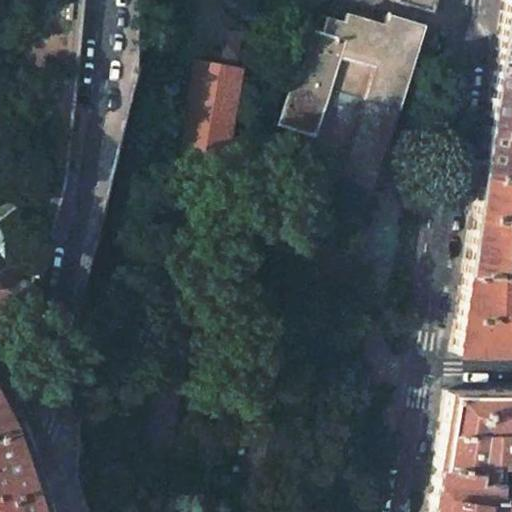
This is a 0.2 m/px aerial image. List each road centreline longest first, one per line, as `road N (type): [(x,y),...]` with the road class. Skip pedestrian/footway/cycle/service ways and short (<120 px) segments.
road 1 (residential): [(37,424),(51,406),(55,291),(82,183),(108,0)]
road 2 (residential): [(422,362),(474,0)]
road 3 (residential): [(422,362),(399,511)]
